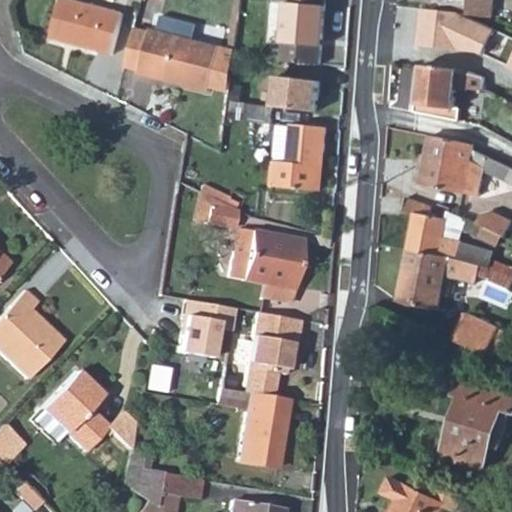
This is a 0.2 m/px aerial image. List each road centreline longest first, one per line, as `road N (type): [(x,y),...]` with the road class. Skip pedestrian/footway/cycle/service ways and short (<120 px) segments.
road 1 (residential): [(373,0),(362,105),(370,139),(357,293),(345,336),(336,511)]
road 2 (residential): [(0,138),(126,280),(149,277),(163,164),(142,141),(20,81)]
